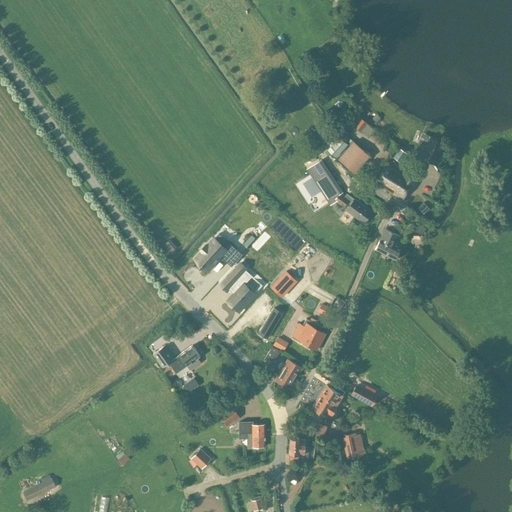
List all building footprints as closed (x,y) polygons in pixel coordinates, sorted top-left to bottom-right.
[(354,126),(361,131),(367,123),(361,118),(354,126)] [(330,146),(327,149),(336,157),(348,145),(333,131),(324,140),(330,146)] [(422,155),(420,159),(433,164),(434,160),(442,141),(429,136),(422,155)] [(354,142),(339,159),(354,172),(369,155),(354,142)] [(394,157),(410,168),(411,165),(410,164),(414,157),(407,153),(399,148),(394,157)] [(340,193),(329,175),(321,163),(312,169),(333,201),(335,200),(343,206),(349,199),(340,193)] [(375,182),(394,193),(399,186),(393,182),(400,171),(387,163),(375,182)] [(399,186),(394,193),(397,196),(398,197),(400,199),(402,199),(403,199),(421,171),(411,165),(410,168),(405,175),(400,171),(393,182),(399,186)] [(346,210),(364,223),(373,212),(355,198),(346,210)] [(424,203),(418,207),(423,213),(427,209),(427,207),(424,203)] [(242,205),(238,209),(249,219),(253,215),(242,205)] [(403,213),(408,218),(412,214),(407,209),(403,213)] [(395,259),(400,250),(397,249),(398,247),(394,245),(399,235),(385,228),(375,249),(395,259)] [(202,251),(195,258),(208,269),(220,256),(225,261),(236,249),(220,234),(215,238),(214,237),(207,246),(205,244),(201,249),(202,251)] [(170,252),(176,248),(169,240),(164,244),(170,252)] [(242,263),(221,285),(228,291),(231,288),(236,293),(229,301),(240,311),(255,294),(245,285),(253,276),(247,271),(248,269),(242,263)] [(290,267),(271,287),(281,297),(300,276),(290,267)] [(277,309),(261,334),(269,339),(286,314),(277,309)] [(294,322),(288,331),(293,333),(292,335),(317,350),(326,333),(321,331),(323,327),(306,318),(302,325),(298,323),(298,324),(294,322)] [(275,343),(284,349),(288,344),(279,338),(275,343)] [(200,362),(197,358),(200,356),(192,345),(174,358),(165,345),(153,354),(163,367),(168,362),(176,373),(187,365),(190,369),(200,362)] [(270,357),(275,360),(281,351),(275,348),(273,346),(269,352),(272,354),(270,357)] [(275,380),(290,389),(303,368),(288,359),(275,380)] [(328,381),(312,407),(326,416),(342,390),(328,381)] [(356,385),(351,394),(368,403),(373,394),(356,385)] [(239,417),(232,407),(220,416),(228,426),(239,417)] [(265,435),(265,424),(253,424),(253,421),(239,421),(239,433),(247,433),(257,433),(257,435),(265,435)] [(239,433),(239,438),(245,438),(245,437),(247,437),(248,448),(253,448),(258,448),(258,446),(265,446),(265,435),(257,435),(257,433),(247,433),(239,433)] [(347,458),(364,455),(360,434),(343,437),(345,445),(347,458)] [(290,438),(289,454),(290,454),(289,459),(308,460),(309,447),(305,447),(306,440),(301,439),(290,438)] [(345,445),(336,447),(338,460),(347,458),(345,445)] [(211,459),(200,448),(191,458),(202,468),(211,459)] [(124,466),(131,457),(124,452),(117,461),(124,466)] [(24,492),(28,500),(56,486),(52,478),(24,492)] [(260,496),(251,498),(254,511),(260,509),(263,508),(261,498),(260,498),(260,496)]
